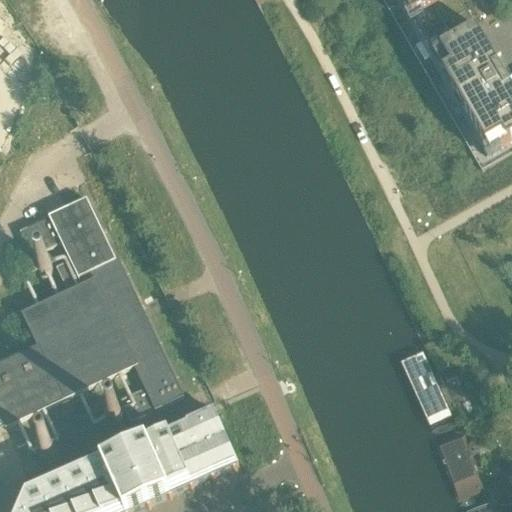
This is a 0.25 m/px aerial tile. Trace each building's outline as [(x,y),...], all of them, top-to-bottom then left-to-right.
[(511,13),(478,33),(458,0),(382,0),(482,173),(511,155),(511,13)] [(292,105),(310,144),(315,146),(321,143),(322,138),(305,100),(300,98),(294,100),(292,105)] [(57,270),(69,297),(24,318),(40,351),(0,369),(0,416),(7,431),(135,370),(145,391),(121,403),(131,424),(185,399),(118,261),(116,262),(87,202),(49,220),(50,220),(20,234),(33,261),(62,247),(70,264),(57,270)] [(37,270),(38,272),(38,273),(39,275),(40,276),(42,276),(43,277),(45,277),(46,277),(48,277),(49,276),(51,275),(52,274),(52,273),(53,271),(53,270),(53,268),(52,267),(52,265),(51,264),(49,263),(48,262),(47,262),(45,262),(43,262),(42,262),(41,263),(39,264),(38,266),(38,267),(38,269),(37,270)] [(422,386),(440,424),(445,426),(450,423),(452,418),(435,380),(430,378),(424,380),(422,386)] [(107,418),(108,420),(108,421),(109,423),(110,424),(111,425),(113,426),(114,426),(116,426),(117,426),(119,425),(120,424),(122,423),(122,422),(123,420),(123,419),(124,418),(123,416),(123,415),(122,413),(121,412),(120,411),(118,410),(117,410),(115,410),(114,410),(112,410),(111,411),(110,412),(109,414),(108,415),(107,417),(107,418)] [(138,511),(147,509),(147,510),(149,510),(149,511),(151,510),(151,509),(152,508),(151,507),(152,507),(167,500),(168,500),(169,501),(170,500),(170,501),(172,501),(172,499),(173,499),(173,498),(188,491),(190,490),(190,491),(191,491),(192,492),(194,491),(193,490),(194,489),(194,488),(195,488),(210,481),(211,481),(211,482),(213,481),(213,482),(215,482),(215,480),(216,480),(215,479),(217,478),(231,472),(232,471),(233,472),(234,472),(235,473),(237,472),(236,470),(239,468),(238,464),(237,465),(227,442),(228,442),(226,439),(216,416),(215,413),(214,413),(211,414),(187,425),(188,428),(168,437),(104,466),(41,494),(29,499),(28,498),(27,501),(22,511),(138,511)] [(445,438),(461,477),(466,479),(472,477),(474,472),(458,433),(453,431),(448,433),(445,438)] [(39,451),(39,452),(39,454),(40,455),(41,456),(42,457),(44,458),(45,458),(47,458),(49,458),(50,458),(52,457),(53,456),(54,454),(54,453),(55,451),(55,450),(55,449),(54,447),(53,446),(52,445),(51,444),(50,443),(48,442),(47,442),(45,442),(43,443),(42,444),(41,445),(40,446),(39,448),(39,449),(39,451)] [(511,511),(511,503),(498,508),(499,511),(511,511)]
